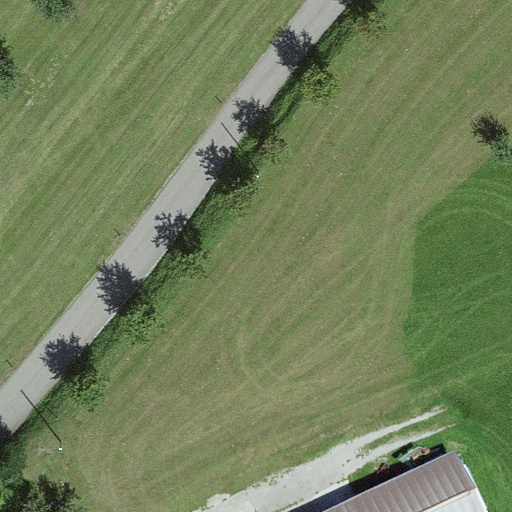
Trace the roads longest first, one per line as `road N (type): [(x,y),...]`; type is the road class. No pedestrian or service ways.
road 1 (unclassified): [(338,0),(0,421)]
road 2 (track): [(249,511),(433,424)]
